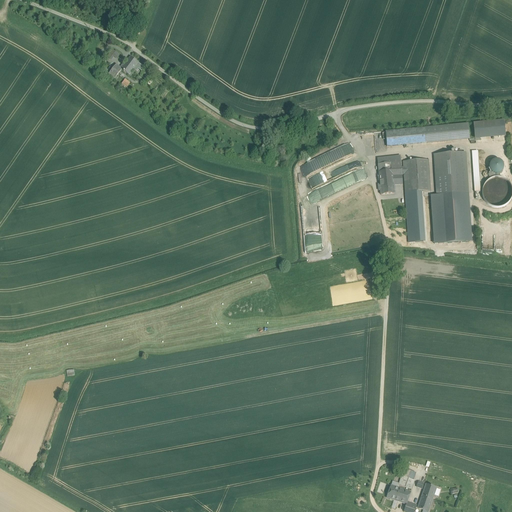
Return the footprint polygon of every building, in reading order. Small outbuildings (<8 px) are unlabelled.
[(108,58),(110,60),(114,56),(116,59),(119,55),(113,50),(108,58)] [(120,68),(120,69),(122,70),(124,72),(123,72),(124,73),(125,72),(129,76),(133,70),(138,63),(130,57),(125,64),(124,63),(120,68)] [(144,68),(138,63),(133,70),(136,72),(138,69),(141,72),(144,68)] [(115,79),(122,70),(120,69),(120,68),(116,65),(109,74),(115,79)] [(473,124),(475,139),(505,137),(504,121),(473,124)] [(426,128),(427,143),(469,139),(468,124),(426,128)] [(387,147),(427,143),(426,128),(386,132),(387,147)] [(464,153),(434,155),(437,196),(467,194),(464,153)] [(493,161),(491,163),(490,164),(489,166),(489,168),(490,170),(491,172),(492,174),(494,175),(496,175),(498,175),(500,174),(502,173),(503,171),(504,169),(504,167),(503,165),(502,163),(501,162),(499,161),(497,160),(495,160),(493,161)] [(428,161),(403,162),(404,168),(404,175),(405,193),(422,192),(430,191),(428,161)] [(378,165),(380,186),(395,184),(402,184),(402,175),(404,175),(404,168),(401,168),(401,163),(378,165)] [(353,175),(356,180),(363,176),(360,171),(353,175)] [(506,181),(503,179),(500,178),(497,178),(493,179),(490,180),(488,181),(485,184),(484,186),(483,189),(482,192),(482,195),(483,199),(484,201),(486,204),(489,206),(492,207),(495,208),(498,208),(501,208),(504,207),(507,205),(509,203),(511,200),(511,197),(511,196),(511,189),(511,188),(510,185),(508,183),(506,181)] [(381,196),(394,194),(394,186),(395,186),(395,184),(380,186),(381,196)] [(422,192),(405,193),(409,243),(425,242),(422,192)] [(470,241),(467,194),(437,196),(433,196),(436,243),(470,241)] [(402,476),(411,480),(413,473),(404,470),(402,476)] [(398,488),(411,493),(415,481),(411,480),(402,476),(398,488)] [(426,485),(418,509),(427,511),(436,488),(426,485)] [(391,486),(387,498),(394,501),(398,502),(406,505),(407,505),(407,503),(411,493),(398,488),(391,486)]
